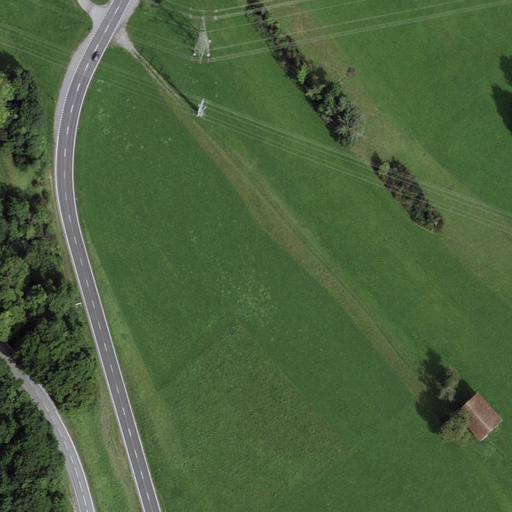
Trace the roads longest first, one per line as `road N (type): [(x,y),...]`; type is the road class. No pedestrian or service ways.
road 1 (secondary): [(121,0),(82,82),(63,183),(153,511)]
road 2 (track): [(443,404),(156,70),(147,0)]
road 3 (tertiary): [(0,356),(45,408),(86,511)]
